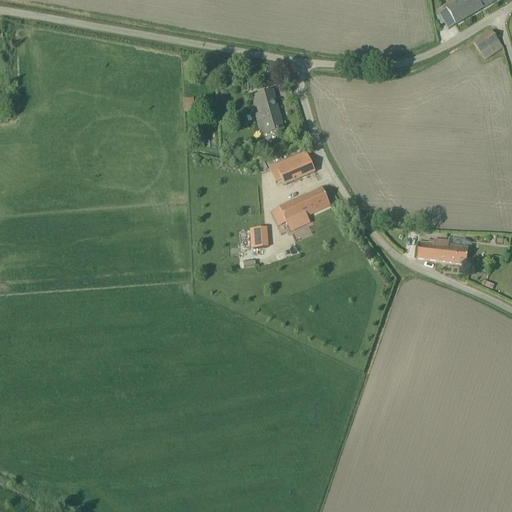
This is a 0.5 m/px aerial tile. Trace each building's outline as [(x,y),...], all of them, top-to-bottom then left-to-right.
[(460,0),(445,9),(439,13),(442,20),(450,16),(455,26),(498,0),(460,0)] [(473,44),(484,61),(503,48),(492,31),(473,44)] [(258,114),(255,115),(261,136),(283,130),(272,92),(251,97),(254,106),(256,105),(258,114)] [(193,98),(185,98),(185,112),(194,112),(193,98)] [(284,186),(315,173),(306,153),(269,169),(276,184),(282,181),(284,186)] [(330,206),(322,189),(304,197),(304,196),(279,208),(290,233),(310,223),(307,217),(330,206)] [(267,228),(253,229),(254,249),(268,248),(267,228)] [(468,248),(448,246),(449,242),(434,241),(433,241),(429,241),(428,244),(418,243),(416,259),(466,265),(468,248)]
